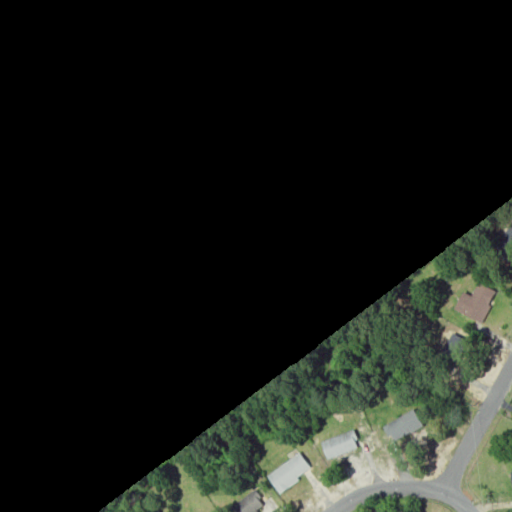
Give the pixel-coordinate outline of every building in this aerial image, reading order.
[(511,254),(497,247),(511,217),(511,254)] [(487,319),(458,304),(465,290),(475,295),(484,277),(504,287),(487,319)] [(465,339),(449,372),(430,362),(446,329),(465,339)] [(424,422),(399,439),(388,422),(413,405),(424,422)] [(362,446),(327,459),(320,439),(355,426),(362,446)] [(314,471),(283,491),(271,473),(302,453),(314,471)] [(270,505),(259,511),(230,511),(227,507),(258,487),(270,505)]
